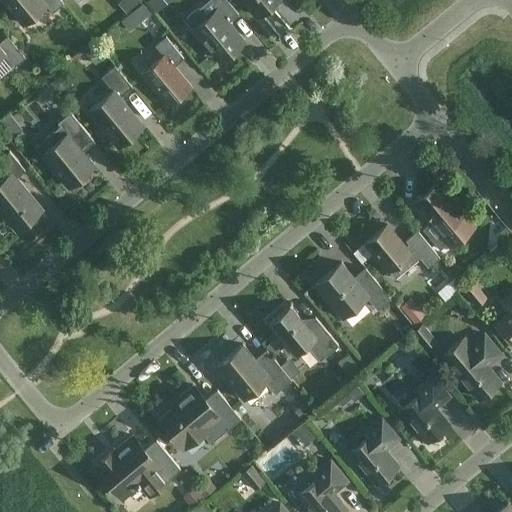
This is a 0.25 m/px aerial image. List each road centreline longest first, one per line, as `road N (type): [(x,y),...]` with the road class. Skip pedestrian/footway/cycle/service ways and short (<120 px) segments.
road 1 (residential): [(395,67),(435,117),(81,413),(47,415),(0,355)]
road 2 (residential): [(0,306),(351,19)]
road 3 (residential): [(413,511),(511,434)]
